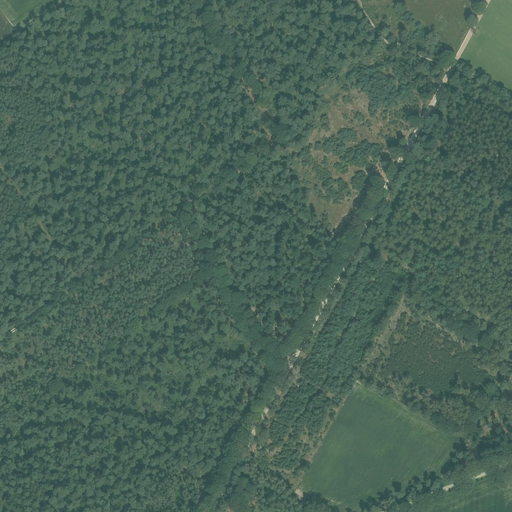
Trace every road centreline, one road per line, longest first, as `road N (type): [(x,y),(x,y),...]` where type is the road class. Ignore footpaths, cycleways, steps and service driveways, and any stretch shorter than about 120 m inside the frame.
road 1 (track): [(488,0),(210,511)]
road 2 (unclassified): [(386,511),(511,462)]
